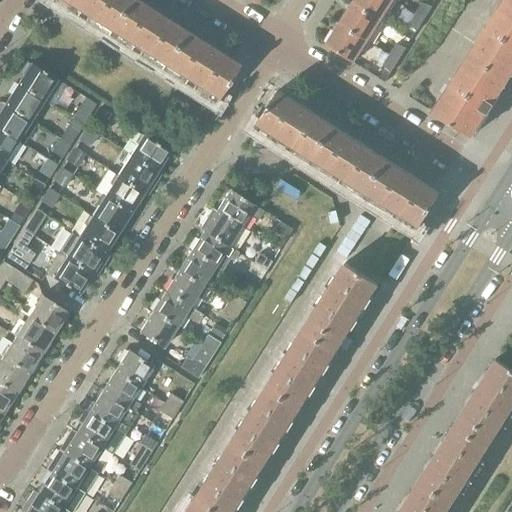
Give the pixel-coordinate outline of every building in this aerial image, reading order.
[(62,0),(108,29),(126,0),(62,0)] [(126,0),(108,29),(130,43),(162,63),(183,30),(135,0),(126,0)] [(354,0),(353,2),(380,19),(392,0),(354,0)] [(507,80),(511,72),(511,3),(506,0),(503,0),(468,55),(507,80)] [(353,2),(340,24),(367,41),(380,19),(353,2)] [(422,3),(415,13),(424,19),(432,7),(422,3)] [(416,32),(424,19),(415,13),(408,24),(416,32)] [(326,45),(353,62),(367,41),(340,24),(326,45)] [(162,63),(184,77),(216,97),(237,64),(183,30),(162,63)] [(396,45),(389,55),(398,61),(406,48),(396,45)] [(390,73),(398,61),(389,55),(383,65),(390,73)] [(471,137),(507,80),(468,55),(432,112),(471,137)] [(66,85),(29,62),(17,83),(43,99),(53,106),(66,85)] [(17,83),(4,103),(30,120),(43,99),(17,83)] [(332,125),(278,91),(257,124),(312,158),(332,125)] [(88,116),(95,105),(95,104),(86,99),(79,110),(88,116)] [(30,120),(4,103),(0,108),(0,129),(17,140),(30,120)] [(109,114),(100,108),(92,120),(101,126),(109,114)] [(77,109),(71,118),(82,125),(88,116),(79,110),(77,109)] [(58,138),(60,140),(69,145),(82,125),(71,118),(58,138)] [(312,158),(365,192),(386,159),(332,125),(312,158)] [(87,128),(79,140),(88,146),(96,134),(87,128)] [(0,129),(0,158),(4,161),(17,140),(0,129)] [(169,152),(143,135),(130,156),(156,173),(169,152)] [(61,158),(69,145),(60,140),(52,152),(61,158)] [(83,154),(74,149),(66,161),(75,167),(83,154)] [(156,173),(130,156),(117,176),(143,193),(156,173)] [(365,192),(399,214),(419,226),(440,193),(386,159),(365,192)] [(48,178),(56,166),(47,160),(39,172),(48,178)] [(61,169),(53,181),(62,187),(70,174),(61,169)] [(143,193),(117,176),(104,196),(130,213),(143,193)] [(35,198),(43,186),(34,180),(27,192),(35,198)] [(49,189),(41,201),(49,207),(57,195),(49,189)] [(263,211),(229,190),(216,211),(240,225),(248,213),(258,220),(263,211)] [(130,213),(104,196),(91,216),(117,233),(130,213)] [(22,218),(30,206),(22,200),(14,213),(22,218)] [(35,209),(28,221),(37,227),(44,215),(35,209)] [(203,231),(227,246),(240,225),(216,211),(211,219),(207,216),(200,227),(204,229),(203,231)] [(117,233),(91,216),(78,237),(104,253),(117,233)] [(0,253),(17,226),(9,220),(1,232),(0,231),(0,253)] [(292,229),(279,221),(273,230),(286,238),(292,229)] [(5,257),(23,268),(24,269),(31,257),(22,251),(32,235),(23,229),(5,257)] [(238,253),(227,246),(203,231),(190,251),(214,266),(221,271),(229,259),(232,261),(238,253)] [(104,253),(78,237),(71,232),(59,252),(91,273),(104,253)] [(214,266),(190,251),(177,272),(201,287),(214,266)] [(91,273),(59,252),(45,273),(78,294),(91,273)] [(265,271),(271,262),(259,254),(253,263),(265,271)] [(31,280),(2,262),(0,265),(0,285),(4,279),(23,292),(31,280)] [(265,271),(253,263),(248,271),(260,279),(265,271)] [(377,284),(369,278),(344,263),(308,320),(325,330),(322,334),(324,335),(321,340),(336,350),(377,284)] [(211,293),(201,287),(177,272),(164,292),(188,307),(195,295),(206,302),(211,293)] [(202,315),(188,307),(164,292),(151,312),(175,327),(184,313),(197,322),(202,315)] [(233,294),(227,303),(240,311),(245,302),(233,294)] [(27,317),(53,333),(67,312),(41,295),(27,317)] [(240,311),(227,303),(222,312),(234,320),(240,311)] [(175,327),(151,312),(138,333),(162,348),(175,327)] [(27,317),(14,337),(41,353),(53,333),(27,317)] [(299,407),(336,350),(321,340),(324,335),(322,334),(325,330),(308,320),(266,386),(299,407)] [(213,323),(208,331),(219,339),(225,331),(213,323)] [(214,352),(220,343),(207,335),(201,344),(214,352)] [(28,373),(41,353),(14,337),(1,356),(28,373)] [(190,360),(185,357),(179,368),(197,379),(214,352),(201,344),(190,360)] [(114,371),(138,386),(151,365),(128,350),(114,371)] [(1,356),(0,358),(0,384),(15,393),(28,373),(1,356)] [(495,359),(495,360),(454,425),(469,435),(472,430),(474,431),(476,427),(493,437),(511,406),(511,369),(511,368),(510,369),(495,359)] [(101,392),(125,406),(134,412),(139,404),(130,399),(138,386),(114,371),(101,392)] [(0,413),(1,414),(15,393),(0,384),(0,413)] [(263,463),(299,407),(266,386),(230,443),(263,463)] [(112,427),(125,406),(101,392),(88,412),(112,427)] [(170,394),(164,403),(177,411),(182,402),(170,394)] [(177,411),(164,403),(159,411),(172,419),(177,411)] [(75,432),(99,447),(111,454),(123,435),(112,427),(88,412),(84,410),(77,420),(81,423),(75,432)] [(474,431),(472,430),(469,435),(454,425),(418,482),(451,503),(493,437),(476,427),(474,431)] [(69,443),(62,453),(97,475),(104,464),(93,457),(99,447),(75,432),(75,433),(71,430),(64,440),(69,443)] [(138,444),(151,452),(156,443),(144,435),(138,444)] [(212,511),(232,511),(263,463),(230,443),(194,500),(212,511)] [(151,452),(138,444),(132,452),(145,460),(151,452)] [(51,461),(56,463),(50,472),(84,495),(97,475),(62,453),(58,451),(51,461)] [(50,472),(36,494),(60,509),(61,507),(69,511),(73,511),(84,495),(50,472)] [(112,485),(125,492),(130,484),(118,476),(112,485)] [(418,482),(398,511),(445,511),(451,503),(418,482)] [(125,492),(112,485),(107,493),(119,501),(125,492)] [(24,511),(57,511),(60,509),(36,494),(24,511)] [(212,511),(194,500),(186,511),(212,511)]
